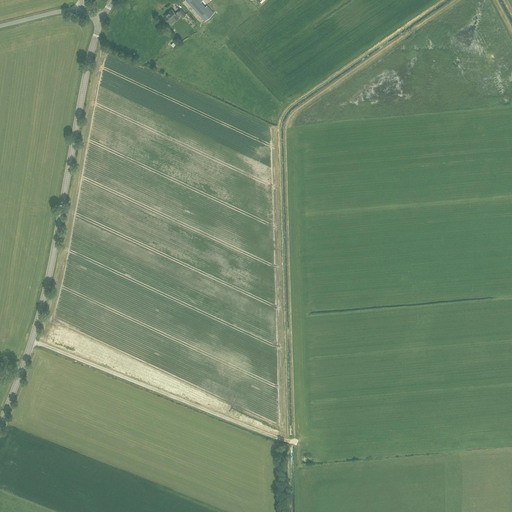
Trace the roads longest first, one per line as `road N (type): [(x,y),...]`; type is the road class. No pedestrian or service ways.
road 1 (track): [(323,93),(292,111),(286,126),(297,441),(32,341)]
road 2 (tertiary): [(0,426),(40,313),(101,20)]
